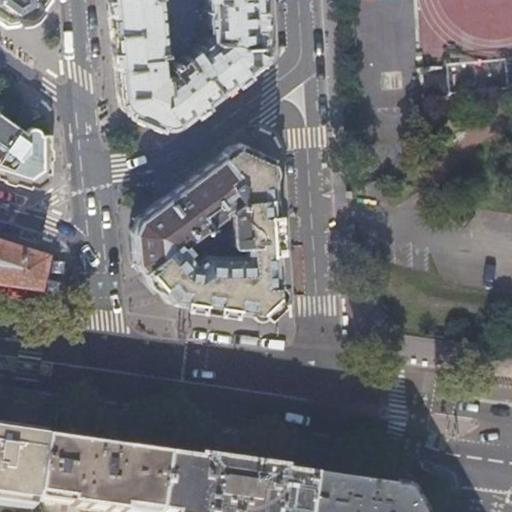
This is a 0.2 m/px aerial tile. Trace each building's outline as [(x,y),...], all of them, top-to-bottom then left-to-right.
[(0,0),(0,24),(4,28),(15,21),(24,24),(28,21),(32,19),(35,10),(46,4),(45,0),(0,0)] [(106,0),(116,100),(117,100),(118,105),(121,110),(125,114),(124,115),(158,130),(159,129),(164,130),(169,129),(173,126),(174,127),(209,101),(256,66),(259,63),(262,60),(263,56),(263,52),(259,0),(106,0)] [(0,152),(0,177),(12,181),(28,186),(29,182),(33,183),(44,175),(44,172),(48,172),(48,155),(47,155),(47,153),(48,152),(49,133),(40,133),(39,129),(36,127),(33,126),(29,126),(26,128),(24,131),(18,127),(0,114),(0,152)] [(277,270),(273,263),(271,232),(267,172),(266,158),(232,144),(199,169),(166,194),(136,217),(132,225),(129,233),(132,264),(166,302),(216,310),(260,316),(279,299),(277,270)] [(0,293),(43,300),(47,281),(52,258),(40,255),(41,254),(0,241),(0,293)] [(0,502),(34,507),(36,500),(46,443),(0,435),(0,502)] [(46,443),(36,500),(68,505),(67,511),(75,511),(76,511),(85,511),(157,511),(167,460),(131,455),(84,448),(46,443)] [(308,511),(313,482),(271,476),(239,471),(210,467),(167,460),(157,511),(308,511)] [(412,511),(409,504),(401,499),(392,493),(347,487),(313,482),(308,511),(412,511)]
